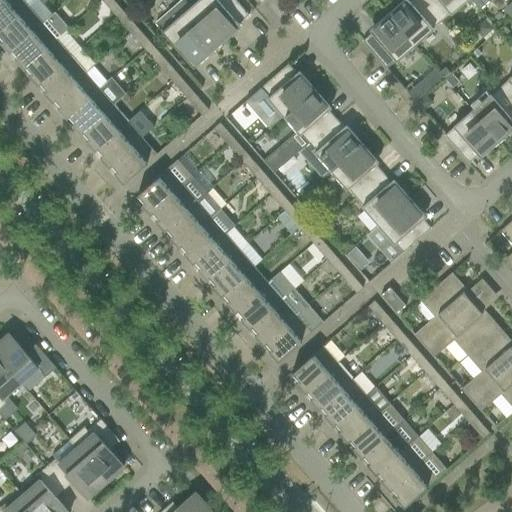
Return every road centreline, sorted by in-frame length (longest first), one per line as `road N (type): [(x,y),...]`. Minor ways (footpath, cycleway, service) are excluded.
road 1 (residential): [(0,98),(347,511)]
road 2 (residential): [(110,511),(161,467),(13,292)]
road 3 (residential): [(462,211),(309,34)]
